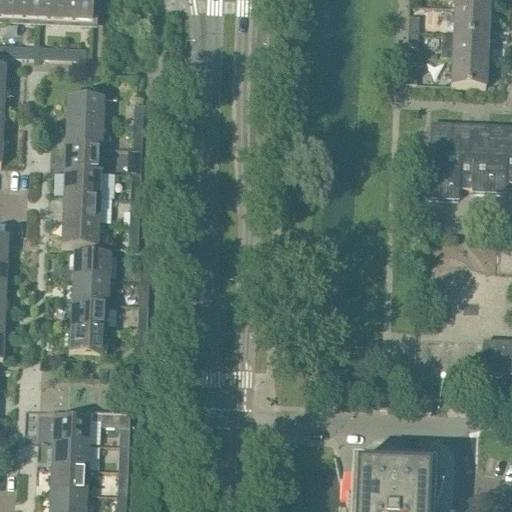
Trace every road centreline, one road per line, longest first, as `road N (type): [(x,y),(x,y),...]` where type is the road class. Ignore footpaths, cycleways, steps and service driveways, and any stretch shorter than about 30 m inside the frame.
road 1 (tertiary): [(238,422),(244,0)]
road 2 (tertiary): [(214,0),(213,420)]
road 3 (residential): [(458,511),(448,428),(238,422)]
